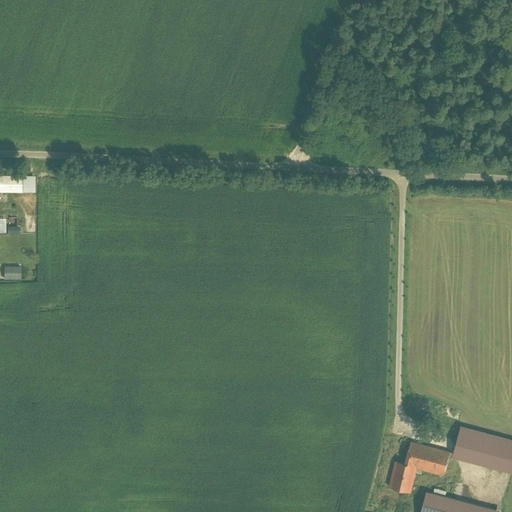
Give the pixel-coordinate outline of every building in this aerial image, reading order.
[(21,177),(0,176),(0,190),(21,191),(21,177)] [(15,267),(4,267),(4,281),(22,281),(22,273),(16,273),(14,272),(15,267)] [(412,442),(408,458),(417,461),(415,467),(423,469),(445,475),(451,452),(412,442)] [(496,452),(477,447),(468,481),(487,486),(496,452)] [(422,474),(423,469),(415,467),(417,461),(408,458),(406,465),(397,462),(391,486),(411,492),(415,472),(422,474)] [(468,483),(444,477),(439,496),(463,502),(468,483)]
